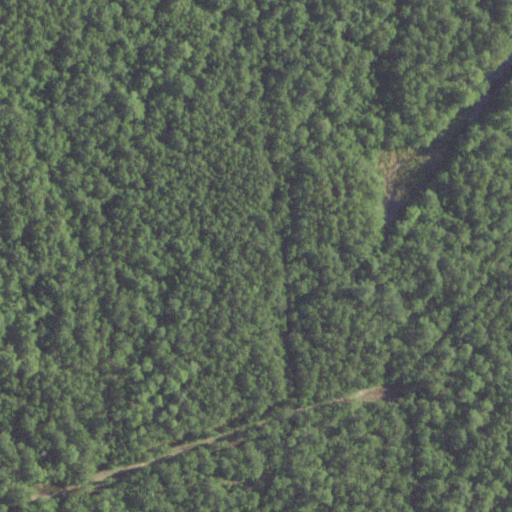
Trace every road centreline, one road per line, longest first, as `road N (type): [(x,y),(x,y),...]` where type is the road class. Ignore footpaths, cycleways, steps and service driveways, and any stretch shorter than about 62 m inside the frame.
road 1 (track): [(0,508),(410,379)]
road 2 (track): [(254,0),(292,415)]
road 3 (track): [(118,471),(86,159)]
road 4 (track): [(410,379),(417,359),(511,240)]
road 5 (track): [(414,511),(410,379)]
